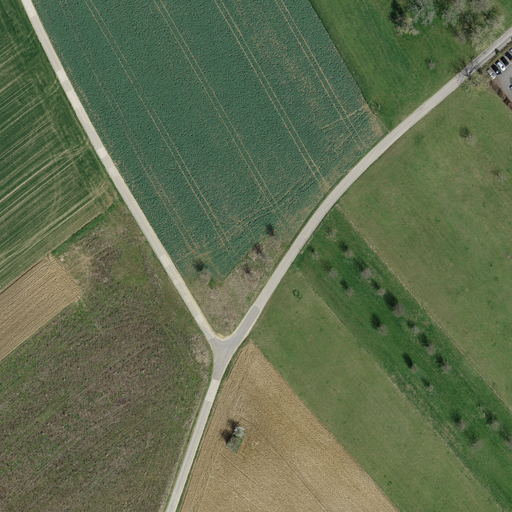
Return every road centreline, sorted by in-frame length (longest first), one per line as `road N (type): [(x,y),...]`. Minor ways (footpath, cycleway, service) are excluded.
road 1 (unclassified): [(227,359),(258,299),(359,169),(511,34)]
road 2 (unclassified): [(34,0),(111,163),(227,359)]
road 3 (unclassified): [(227,359),(173,511)]
